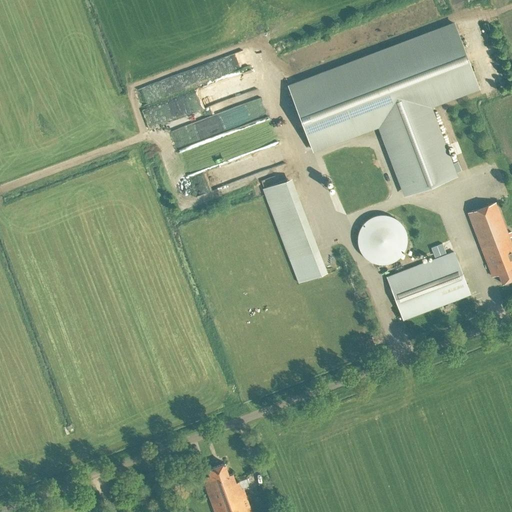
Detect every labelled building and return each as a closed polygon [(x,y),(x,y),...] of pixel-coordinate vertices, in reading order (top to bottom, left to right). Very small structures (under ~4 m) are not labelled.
[(379,124),(387,144),(406,193),(453,175),(427,105),(478,86),(454,24),(289,87),(312,149),(379,124)] [(138,88),(144,103),(161,96),(156,81),(138,88)] [(150,128),(204,108),(197,88),(143,109),(150,128)] [(181,150),(206,139),(197,119),(172,130),(181,150)] [(262,179),(264,185),(275,182),(273,175),(262,179)] [(327,271),(292,177),(263,188),(298,282),(327,271)] [(507,233),(495,201),(467,212),(492,276),(498,274),(502,283),(511,278),(511,245),(509,237),(511,235),(511,234),(511,231),(507,233)] [(357,241),(359,248),(362,254),(368,259),(374,262),(381,264),(388,263),(395,260),(400,256),(404,250),(406,243),(407,236),(405,229),(401,223),(396,219),(390,215),(383,214),(376,215),(369,217),(364,222),(360,228),(357,234),(357,241)] [(435,254),(447,251),(444,241),(432,245),(435,254)] [(403,319),(469,294),(453,252),(387,277),(403,319)] [(251,511),(243,488),(258,482),(258,481),(241,488),(238,481),(236,482),(232,473),(228,474),(224,463),(207,469),(209,475),(202,477),(214,511),(251,511)]
